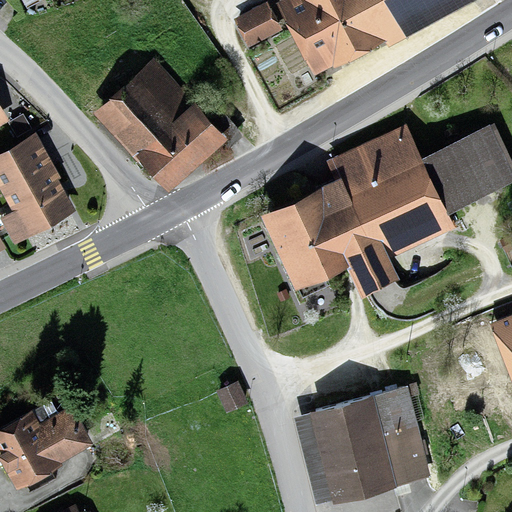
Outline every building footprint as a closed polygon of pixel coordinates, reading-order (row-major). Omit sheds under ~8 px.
[(468,0),(283,0),(275,4),(313,79),(469,1),(468,0)] [(267,6),(234,25),(249,50),(281,32),(267,6)] [(155,58),(95,112),(167,191),(227,136),(155,58)] [(511,184),(511,181),(489,130),(418,161),(405,130),(331,163),(339,182),(259,217),(293,293),(347,269),(360,299),(402,281),(392,258),(458,229),(450,212),(511,184)] [(33,135),(0,153),(0,193),(9,211),(0,216),(0,226),(13,250),(77,215),(33,135)] [(511,317),(491,326),(511,381),(511,317)] [(236,381),(220,389),(228,408),(245,399),(236,381)] [(377,431),(412,422),(403,387),(368,396),(377,431)] [(377,431),(368,396),(313,410),(336,501),(427,478),(412,422),(377,431)] [(32,415),(0,432),(0,468),(13,493),(94,450),(73,410),(39,428),(32,415)]
